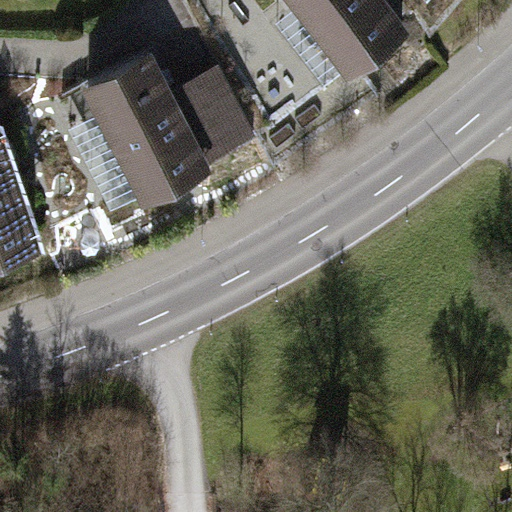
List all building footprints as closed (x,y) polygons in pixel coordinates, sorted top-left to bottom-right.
[(296,0),(343,57),(402,10),(393,0),(296,0)] [(74,69),(130,180),(201,144),(165,73),(145,33),(74,69)] [(165,73),(201,144),(247,121),(210,50),(165,73)] [(0,244),(31,233),(0,147),(0,244)] [(272,423),(319,402),(309,379),(261,400),(272,423)]
